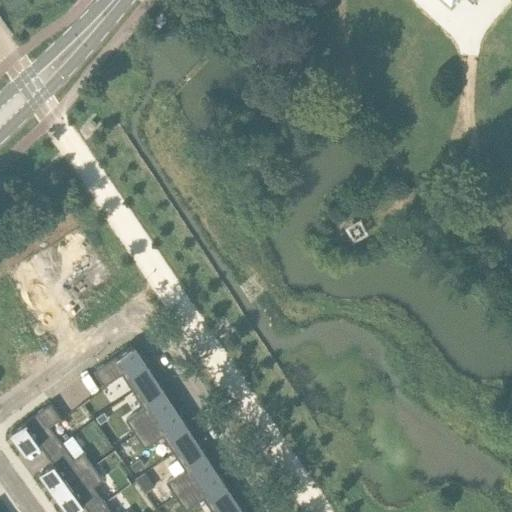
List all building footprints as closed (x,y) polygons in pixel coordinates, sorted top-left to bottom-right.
[(102,295),(121,279),(77,226),(58,241),(102,295)] [(133,345),(95,370),(105,385),(123,373),(134,390),(157,376),(137,345),(134,347),(133,345)] [(145,407),(127,419),(136,433),(177,407),(157,376),(134,390),(145,407)] [(16,431),(13,433),(28,453),(42,443),(49,452),(64,441),(52,425),(63,417),(52,403),(15,430),(16,431)] [(177,407),(136,433),(145,447),(164,435),(175,452),(197,438),(177,407)] [(186,469),(167,481),(177,495),(217,469),(197,438),(175,452),(186,469)] [(56,462),(42,472),(57,492),(96,464),(86,450),(76,457),(64,441),(49,452),(56,462)] [(96,464),(57,492),(70,511),(72,511),(85,503),(92,511),(108,501),(96,485),(106,477),(96,464)] [(217,469),(177,495),(186,509),(204,498),(213,511),(218,511),(238,500),(217,469)] [(244,511),(238,500),(218,511),(244,511)] [(131,511),(130,510),(127,511),(115,511),(108,501),(92,511),(131,511)]
